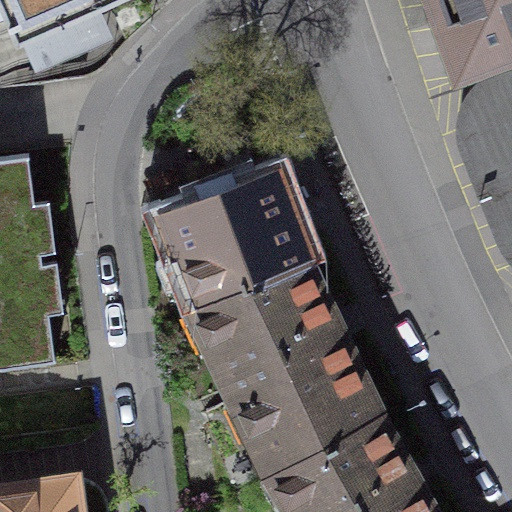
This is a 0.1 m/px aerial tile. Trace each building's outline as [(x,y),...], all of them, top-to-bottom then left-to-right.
[(0,0),(10,21),(39,9),(45,22),(96,0),(0,0)] [(460,67),(511,48),(511,0),(426,0),(435,24),(444,21),(460,67)] [(511,58),(479,70),(468,75),(459,82),(452,92),(448,104),(448,116),(450,127),(503,254),(510,266),(511,267),(511,58)] [(201,305),(307,261),(290,214),(273,171),(270,172),(251,120),(184,145),(203,196),(174,208),(187,243),(180,246),(200,304),(201,305)] [(0,364),(56,357),(56,355),(54,356),(41,253),(28,155),(30,155),(29,153),(0,156),(0,364)] [(344,339),(307,261),(201,305),(200,304),(193,307),(272,472),(380,415),(344,339)] [(434,511),(422,489),(380,415),(272,472),(294,511),(434,511)] [(74,511),(74,509),(70,478),(0,487),(0,511),(74,511)]
